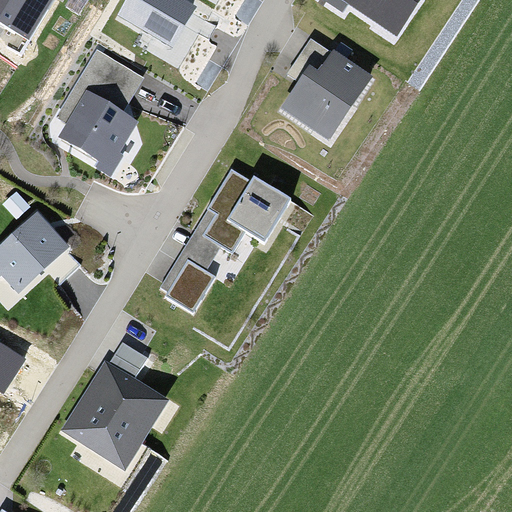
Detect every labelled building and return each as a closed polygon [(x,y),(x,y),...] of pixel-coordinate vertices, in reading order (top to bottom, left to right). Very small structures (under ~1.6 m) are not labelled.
[(51,0),(0,0),(0,23),(29,40),(51,0)] [(194,6),(182,0),(129,0),(122,14),(173,43),(194,6)] [(417,0),(329,0),(342,8),(347,0),(396,32),(417,0)] [(367,77),(310,40),(296,62),(307,69),(283,107),(328,137),(367,77)] [(144,78),(96,50),(56,117),(68,124),(61,135),(101,159),(97,166),(110,174),(121,156),(117,153),(136,121),(123,113),(144,78)] [(250,183),(231,171),(209,208),(216,213),(204,233),(232,250),(244,229),(264,241),(289,199),(253,178),(250,183)] [(67,246),(38,215),(0,249),(0,274),(2,273),(18,290),(67,246)] [(214,277),(187,261),(166,296),(193,312),(214,277)] [(108,365),(106,363),(63,431),(123,468),(166,400),(132,379),(146,357),(122,343),(108,365)] [(24,360),(0,345),(0,390),(3,393),(24,360)]
